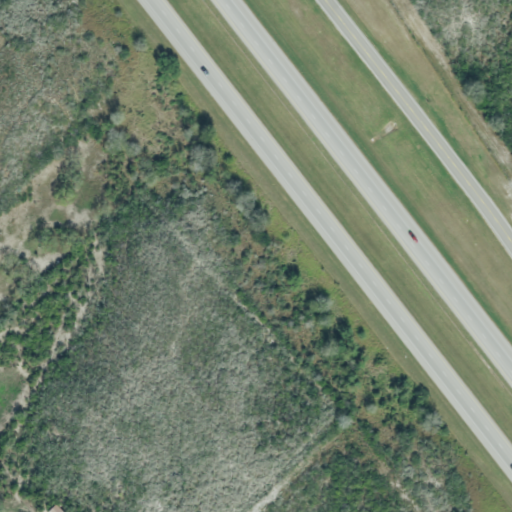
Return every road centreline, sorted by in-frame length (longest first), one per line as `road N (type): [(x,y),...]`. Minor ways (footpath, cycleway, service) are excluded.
road 1 (motorway): [(156,0),(511,458)]
road 2 (motorway): [(511,367),(229,0)]
road 3 (tertiary): [(511,245),(323,0)]
